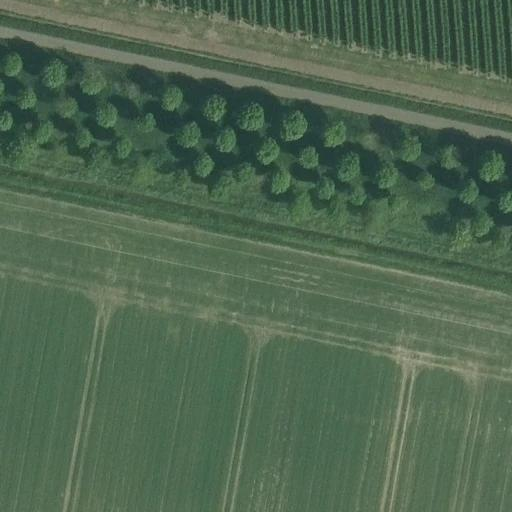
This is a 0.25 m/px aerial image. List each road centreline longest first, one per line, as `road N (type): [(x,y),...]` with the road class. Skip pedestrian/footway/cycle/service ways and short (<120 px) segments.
road 1 (track): [(511,259),(0,152)]
road 2 (track): [(511,141),(0,34)]
